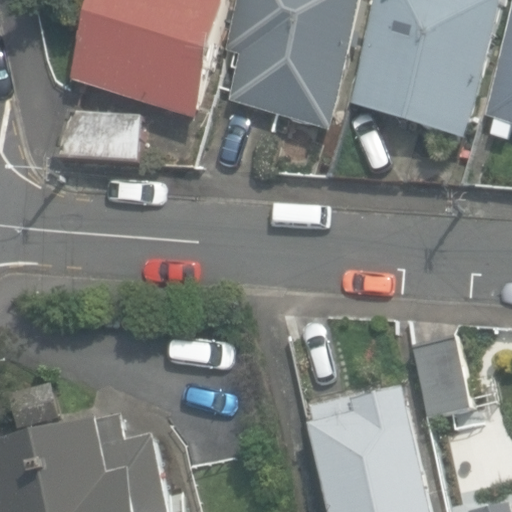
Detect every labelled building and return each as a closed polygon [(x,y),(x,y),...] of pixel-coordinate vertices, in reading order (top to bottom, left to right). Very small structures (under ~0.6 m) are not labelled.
[(105,0),(80,84),(201,121),(237,0),(105,0)] [(235,102),(339,133),(377,0),(251,0),(235,54),(249,58),(235,102)] [(511,0),(390,0),(358,105),(475,142),(511,24),(511,0)] [(511,51),(492,118),(511,123),(511,51)] [(65,159),(148,165),(148,118),(78,113),(65,159)] [(422,351),(434,419),(476,409),(464,340),(422,351)] [(19,431),(66,422),(58,385),(12,394),(19,431)] [(314,425),(335,511),(442,511),(412,389),(319,412),(322,423),(314,425)] [(177,511),(159,434),(135,439),(130,417),(0,446),(0,511),(177,511)]
